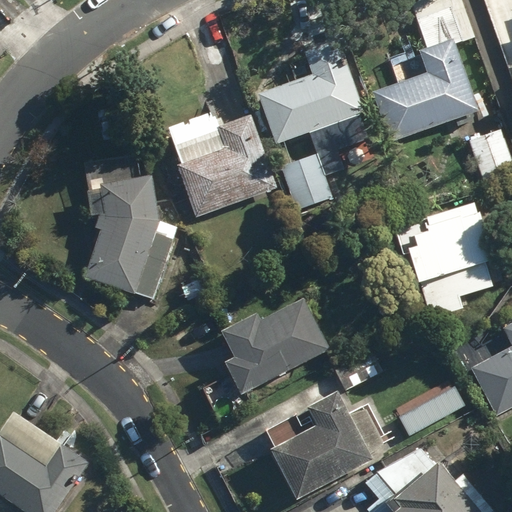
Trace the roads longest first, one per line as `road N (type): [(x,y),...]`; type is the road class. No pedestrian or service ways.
road 1 (residential): [(0,304),(77,351),(123,392),(190,511)]
road 2 (residential): [(0,129),(59,55),(143,0)]
